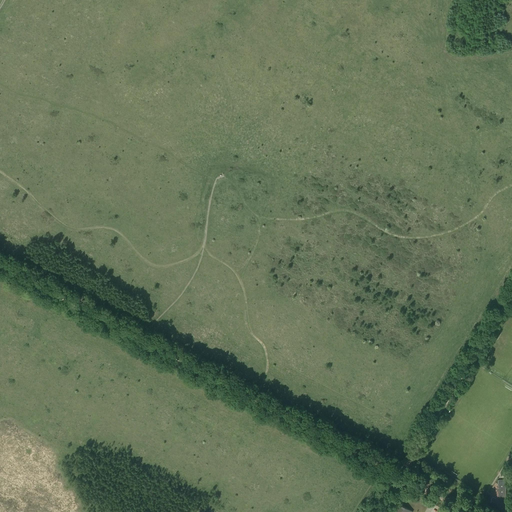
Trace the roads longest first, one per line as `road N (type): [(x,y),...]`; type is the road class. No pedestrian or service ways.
road 1 (track): [(257,399),(0,264)]
road 2 (unclassified): [(467,511),(404,472),(511,295)]
road 3 (unknown): [(396,474),(397,456),(511,268)]
road 4 (track): [(383,466),(257,399)]
